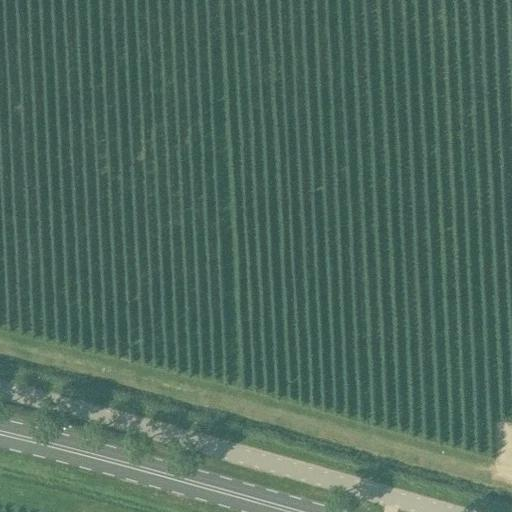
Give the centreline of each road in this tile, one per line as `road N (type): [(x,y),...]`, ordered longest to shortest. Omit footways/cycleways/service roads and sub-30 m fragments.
road 1 (unclassified): [(433,511),(0,394)]
road 2 (primary): [(293,511),(0,434)]
